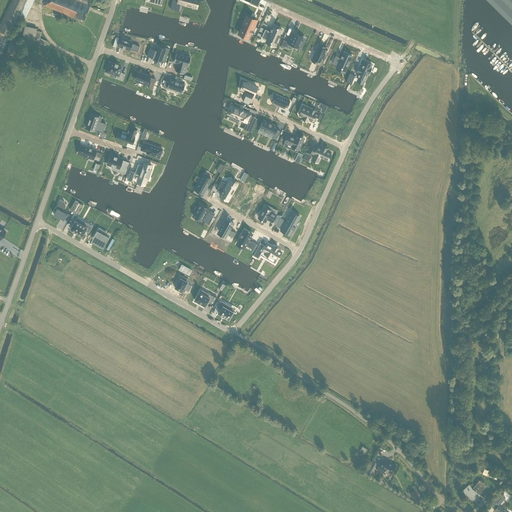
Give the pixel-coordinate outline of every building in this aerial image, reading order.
[(11,0),(0,24),(0,31),(10,36),(19,16),(25,19),(33,0),(11,0)] [(87,5),(89,0),(45,0),(44,6),(74,18),(74,17),(84,21),(90,6),(87,5)] [(197,4),(198,0),(178,0),(178,2),(172,1),(170,9),(176,10),(177,5),(182,7),(183,4),(183,3),(186,4),(192,5),(192,3),(197,5),(197,4)] [(511,0),(486,0),(511,25),(511,0)] [(244,26),(240,34),(246,37),(247,35),(249,36),(257,20),(246,15),(242,25),(244,26)] [(22,38),(34,41),(45,46),(47,42),(40,38),(42,32),(36,31),(37,29),(25,26),(22,38)] [(265,30),(261,37),(275,44),(278,37),(279,37),(279,35),(282,29),(273,26),(272,29),(271,29),(270,31),(271,31),(270,32),(268,31),(265,30)] [(283,40),(281,45),(288,48),(290,44),(297,47),(301,48),(304,40),(301,38),(302,37),(297,35),(297,36),(294,35),(291,34),(287,41),(283,40)] [(121,38),(118,46),(129,50),(130,49),(137,52),(139,46),(132,43),(132,42),(121,38)] [(15,43),(10,41),(5,56),(15,60),(22,44),(15,41),(15,43)] [(314,55),(312,61),(318,64),(319,62),(321,63),(323,59),(325,54),(327,50),(324,49),(326,47),(319,44),(316,50),(314,55)] [(150,48),(147,56),(152,58),(153,57),(154,57),(153,59),(154,59),(161,62),(162,60),(165,61),(164,61),(165,61),(170,49),(169,49),(164,47),(163,48),(158,46),(159,46),(158,46),(156,52),(155,51),(155,50),(150,48)] [(335,56),(332,64),(337,66),(338,66),(341,67),(341,68),(342,68),(346,69),(352,56),(344,52),(342,56),(342,55),(341,57),(341,58),(341,59),(338,58),(339,57),(335,56)] [(188,66),(191,58),(176,54),(174,62),(178,63),(175,71),(184,74),(186,66),(188,66)] [(359,65),(357,71),(358,72),(357,75),(359,76),(358,77),(364,80),(368,72),(369,73),(371,67),(370,66),(372,63),(364,60),(361,66),(359,65)] [(108,68),(106,72),(116,75),(115,78),(122,81),(125,74),(120,72),(121,69),(121,67),(118,66),(118,64),(118,65),(115,64),(116,63),(115,63),(115,64),(109,62),(107,67),(108,68)] [(136,72),(134,79),(147,84),(149,76),(144,74),(144,75),(136,72)] [(240,82),(243,84),(242,90),(245,91),(244,95),(246,95),(243,102),(248,104),(251,97),(249,97),(251,94),(254,95),(256,91),(254,90),(256,86),(246,81),(247,80),(241,78),(240,82)] [(165,81),(163,87),(167,89),(167,88),(182,93),(182,92),(181,92),(183,85),(184,85),(185,85),(179,82),(176,81),(175,81),(170,79),(170,80),(169,82),(165,81)] [(271,103),(284,109),(285,107),(287,108),(290,102),(273,94),(270,100),(272,101),(271,103)] [(238,109),(231,105),(228,111),(236,115),(235,117),(247,122),(244,129),(251,132),(255,123),(248,120),(251,114),(243,111),(244,109),(239,107),(238,109)] [(301,108),(299,113),(300,113),(299,115),(303,117),(302,119),(308,121),(309,120),(312,121),(313,119),(319,122),(322,115),(315,112),(316,111),(310,109),(309,112),(301,108)] [(326,111),(322,121),(326,123),(328,124),(326,129),(334,133),(336,129),(337,127),(340,121),(332,117),(331,118),(329,117),(330,113),(326,111)] [(90,114),(86,127),(94,130),(95,128),(98,129),(97,130),(102,132),(106,124),(98,121),(99,118),(90,114)] [(263,120),(259,128),(274,135),(272,138),(276,140),(280,131),(276,129),(278,126),(263,120)] [(118,132),(115,138),(133,144),(135,138),(118,132)] [(288,134),(285,142),(292,145),(291,146),(294,148),(295,149),(296,148),(299,150),(302,142),(301,142),(303,137),(301,136),(301,135),(300,135),(297,134),(296,137),(288,134)] [(163,149),(144,142),(141,150),(147,152),(146,154),(160,159),(163,149)] [(93,159),(96,151),(92,149),(92,148),(92,149),(90,148),(90,147),(89,148),(84,146),(83,150),(82,150),(82,151),(81,155),(86,157),(86,156),(93,159)] [(314,147),(311,153),(314,154),(313,158),(319,161),(320,157),(328,160),(331,154),(329,154),(330,152),(327,151),(328,149),(322,146),(321,148),(317,146),(316,148),(314,147)] [(306,152),(303,159),(308,161),(312,154),(306,152)] [(123,159),(110,155),(107,165),(113,167),(112,169),(124,174),(128,162),(122,160),(123,159)] [(152,166),(144,163),(142,168),(137,166),(135,172),(131,170),(127,180),(132,182),(135,175),(139,176),(138,178),(146,181),(148,175),(150,175),(152,169),(151,169),(152,166)] [(203,175),(195,189),(203,194),(211,179),(203,175)] [(222,181),(217,190),(222,193),(220,196),(228,200),(236,187),(228,182),(227,184),(222,181)] [(246,194),(238,206),(246,211),(248,207),(249,207),(250,205),(250,204),(251,203),(257,206),(261,198),(255,195),(253,198),(250,196),(249,195),(246,194)] [(57,208),(54,214),(64,220),(67,214),(62,211),(66,206),(62,204),(64,201),(60,199),(58,202),(59,203),(56,208),(57,208)] [(212,218),(207,215),(208,214),(207,214),(206,213),(208,209),(201,204),(194,217),(197,218),(196,219),(197,219),(201,221),(202,220),(209,224),(212,218)] [(262,214),(259,218),(265,222),(267,219),(272,222),(273,221),(277,223),(280,218),(276,216),(276,215),(271,212),(271,211),(265,207),(261,214),(262,214)] [(291,211),(280,230),(289,235),(298,219),(294,216),(296,214),(291,211)] [(75,220),(70,229),(82,236),(85,231),(89,233),(92,226),(87,223),(85,226),(80,223),(81,220),(78,218),(76,221),(75,220)] [(234,223),(226,219),(219,231),(227,235),(227,234),(230,235),(229,236),(232,237),(235,232),(232,231),(230,230),(231,228),(231,229),(232,227),(234,223)] [(99,228),(93,237),(97,239),(96,242),(99,243),(98,245),(103,248),(109,238),(104,235),(106,232),(99,228)] [(250,237),(252,234),(244,229),(242,234),(241,234),(240,236),(240,237),(238,241),(241,243),(241,244),(242,244),(245,246),(246,246),(251,249),(255,243),(251,241),(249,240),(249,239),(250,239),(251,237),(250,237)] [(257,248),(253,255),(258,258),(262,252),(270,257),(270,255),(277,259),(282,252),(278,250),(278,249),(274,246),(273,247),(266,243),(262,251),(257,248)] [(204,271),(194,265),(191,270),(201,276),(204,271)] [(156,273),(153,276),(164,282),(166,278),(170,280),(175,271),(171,269),(170,271),(160,266),(158,270),(157,269),(155,272),(156,273)] [(180,278),(175,288),(176,288),(175,289),(179,291),(179,290),(182,291),(184,288),(185,289),(188,291),(191,285),(187,283),(187,282),(180,278)] [(195,300),(205,306),(208,302),(211,304),(215,297),(207,293),(206,296),(199,292),(195,300)] [(221,309),(218,313),(229,319),(233,311),(227,308),(229,305),(220,300),(216,307),(221,309)] [(243,392),(246,394),(251,388),(249,386),(243,392)] [(385,470),(391,473),(396,466),(390,462),(387,460),(384,465),(380,462),(376,469),(383,473),(385,470)] [(372,461),(365,472),(370,475),(377,463),(372,461)] [(489,471),(484,469),(482,474),(495,479),(496,476),(488,473),(489,471)] [(479,494),(486,485),(479,480),(472,489),(471,488),(470,485),(463,491),(475,501),(480,495),(479,494)] [(414,490),(409,493),(415,501),(420,498),(414,490)] [(500,492),(494,499),(500,503),(505,496),(500,492)] [(482,505),(488,497),(485,495),(479,502),(482,505)]
